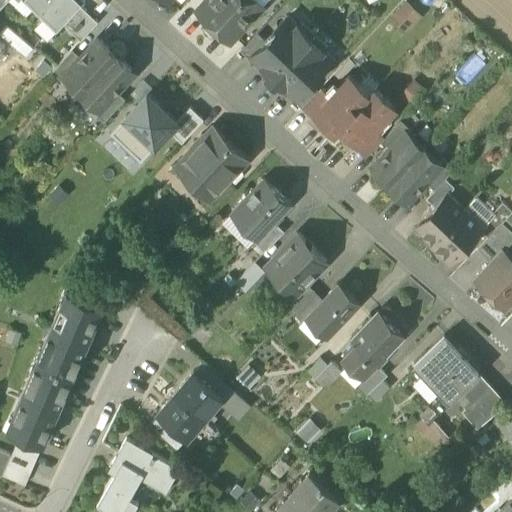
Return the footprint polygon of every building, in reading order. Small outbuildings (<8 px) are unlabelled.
[(36,0),(36,1),(33,4),(58,26),(63,21),(80,2),(82,0),(36,0)] [(220,30),(230,39),(263,3),(258,0),(204,0),(197,8),(207,18),(203,21),(204,27),(211,33),(216,33),(220,30)] [(400,0),(390,12),(408,27),(423,10),(412,0),(400,0)] [(80,2),(63,21),(81,37),(97,19),(80,2)] [(294,94),(295,95),(310,79),(332,55),(288,14),(266,38),(251,53),(252,54),(269,70),(267,72),(276,80),(278,78),(294,94)] [(241,47),(250,56),(252,54),(251,53),(266,38),(257,30),(241,47)] [(68,70),(84,86),(116,52),(101,38),(96,39),(79,56),(67,69),(68,70)] [(52,68),(61,77),(65,74),(68,70),(67,69),(79,56),(71,48),(52,68)] [(472,50),(458,70),(469,77),(483,57),(472,50)] [(131,66),(116,52),(84,86),(101,101),(102,102),(115,89),(131,71),(131,66)] [(81,89),(84,86),(68,70),(65,74),(81,89)] [(369,71),(359,82),(369,91),(374,86),(379,81),(369,71)] [(333,130),(339,124),(369,91),(359,82),(349,72),(329,93),(313,111),(333,130)] [(413,73),(396,91),(405,101),(423,83),(413,73)] [(139,100),(147,91),(152,85),(143,77),(130,92),(139,100)] [(292,96),(302,105),(304,103),(318,87),(310,79),(295,95),(294,94),(292,96)] [(304,103),(313,111),(329,93),(321,85),(318,87),(304,103)] [(84,86),(81,89),(98,105),(101,101),(84,86)] [(374,86),(369,91),(339,124),(359,143),(376,125),(395,105),(374,86)] [(94,108),(104,118),(123,97),(115,89),(102,102),(101,101),(98,105),(94,108)] [(176,118),(147,91),(139,100),(111,130),(113,132),(138,156),(141,158),(169,128),(177,119),(176,118)] [(190,104),(176,118),(177,119),(169,128),(181,140),(203,117),(190,104)] [(400,116),(384,133),(381,137),(390,145),(403,132),(404,132),(410,125),(400,116)] [(207,195),(208,197),(228,176),(247,156),(213,124),(174,164),(176,166),(180,161),(211,191),(207,195)] [(368,151),(381,137),(384,133),(376,125),(359,143),(368,151)] [(138,156),(113,132),(103,143),(128,166),(138,156)] [(375,168),(389,182),(420,148),(404,132),(403,132),(390,145),(374,162),(375,168)] [(437,163),(420,148),(389,182),(403,195),(409,195),(425,178),(438,164),(437,163)] [(425,178),(434,186),(444,175),(453,165),(444,156),(437,163),(438,164),(425,178)] [(176,166),(207,195),(211,191),(180,161),(176,166)] [(426,195),(434,203),(447,190),(448,191),(454,184),(444,175),(434,186),(426,195)] [(201,201),(212,211),(228,195),(237,185),(228,176),(208,197),(207,195),(201,201)] [(234,208),(260,233),(274,219),(291,201),(264,176),(234,208)] [(416,223),(434,239),(464,206),(448,191),(447,190),(434,203),(416,223)] [(476,194),(467,204),(484,219),(492,210),(476,194)] [(479,226),(487,234),(501,219),(511,207),(502,199),(492,210),(484,219),(484,220),(479,226)] [(467,204),(464,206),(434,239),(431,242),(448,258),(479,226),(484,220),(484,219),(467,204)] [(230,211),(255,235),(257,237),(260,233),(234,208),(230,211)] [(255,235),(230,211),(222,220),(247,244),(253,238),(255,235)] [(253,238),(264,249),(284,228),(274,219),(260,233),(257,237),(255,235),(253,238)] [(511,238),(511,229),(501,219),(487,234),(477,245),(492,259),(503,247),(503,248),(511,238)] [(294,290),(294,291),(306,279),(326,257),(298,230),(266,263),(294,290)] [(475,277),(505,304),(511,296),(511,255),(511,256),(503,248),(503,247),(492,259),(475,277)] [(236,278),(245,287),(265,267),(255,258),(236,278)] [(284,300),(293,309),(315,287),(306,279),(294,291),(294,290),(284,300)] [(307,314),(327,333),(359,299),(338,280),(323,296),(306,313),(307,314)] [(79,293),(101,303),(106,291),(84,282),(79,293)] [(323,296),(315,287),(293,309),(303,318),(307,314),(306,313),(323,296)] [(21,433),(43,442),(104,304),(101,303),(79,293),(67,288),(6,427),(21,433)] [(351,337),(355,341),(376,362),(378,363),(379,363),(387,354),(385,353),(404,333),(378,308),(351,337)] [(417,357),(452,394),(478,368),(443,332),(417,357)] [(364,375),(376,362),(355,341),(343,354),(363,374),(364,375)] [(315,374),(325,384),(342,366),(331,357),(315,374)] [(440,389),(448,398),(452,394),(417,357),(412,361),(440,389)] [(194,371),(211,385),(220,375),(203,361),(194,371)] [(357,380),(367,391),(382,376),(387,371),(379,363),(378,363),(376,362),(364,375),(363,374),(357,380)] [(192,369),(175,389),(204,414),(221,394),(211,385),(194,371),(192,369)] [(367,391),(377,401),(392,386),(382,376),(367,391)] [(462,410),(477,426),(505,401),(483,376),(467,390),(475,399),(462,410)] [(186,435),(204,414),(175,389),(157,410),(159,411),(186,435)] [(424,413),(428,417),(448,398),(440,389),(421,407),(426,412),(424,413)] [(511,404),(493,419),(511,443),(511,417),(511,416),(511,415),(511,404)] [(149,422),(176,446),(186,435),(159,411),(149,422)] [(424,430),(433,440),(443,430),(434,421),(424,430)] [(3,475),(25,484),(43,442),(21,433),(3,475)] [(97,502),(113,511),(131,511),(139,500),(130,495),(141,476),(144,472),(167,485),(165,489),(166,490),(180,466),(126,436),(112,461),(118,465),(97,502)] [(11,454),(0,449),(0,473),(2,475),(11,454)] [(310,471),(292,491),(315,511),(323,511),(338,496),(310,471)] [(144,472),(141,476),(165,489),(167,485),(144,472)] [(315,511),(292,491),(273,511),(315,511)] [(511,511),(511,503),(510,501),(499,511),(511,511)]
